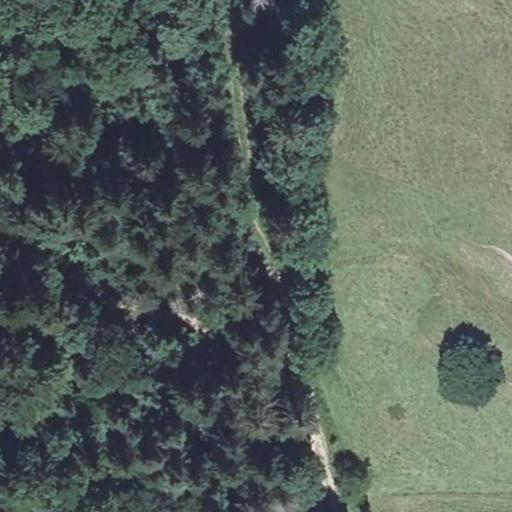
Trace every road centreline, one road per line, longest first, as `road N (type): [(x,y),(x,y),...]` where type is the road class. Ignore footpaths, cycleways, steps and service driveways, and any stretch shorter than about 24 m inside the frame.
road 1 (track): [(199,0),(237,74),(250,169),(247,221),(297,370)]
road 2 (track): [(0,234),(128,300),(297,370)]
